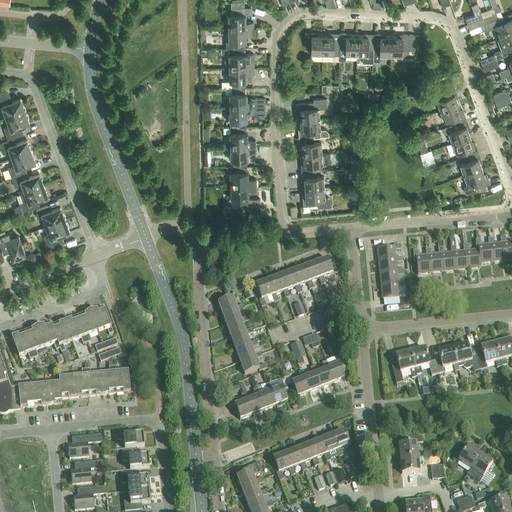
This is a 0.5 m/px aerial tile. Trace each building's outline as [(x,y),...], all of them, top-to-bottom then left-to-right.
[(228,29),(253,28),(253,22),(245,22),(245,15),(252,14),(252,8),(244,8),(244,1),(231,1),(231,15),(226,15),(226,23),(228,23),(228,29)] [(466,24),(482,18),(479,9),(473,11),(474,15),(464,18),(466,24)] [(497,39),(511,33),(511,20),(506,22),(504,17),(484,23),(487,30),(493,28),(497,39)] [(249,37),(257,37),(257,28),(253,28),(228,29),(228,34),(227,34),(225,35),(225,48),(231,48),(244,48),(244,42),(246,42),(246,35),(249,34),(249,37)] [(322,61),(322,55),(322,36),(314,36),(314,33),(305,33),(305,48),(311,48),(311,55),(311,60),(322,61)] [(322,36),(322,55),(333,55),(333,61),(339,61),(339,55),(339,33),(331,33),(331,36),(322,36)] [(346,55),(356,55),(357,36),(349,36),(349,33),(339,33),(339,55),(339,61),(344,60),(345,59),(346,55)] [(511,33),(497,39),(501,51),(494,53),(496,59),(511,53),(511,33)] [(357,36),(356,55),(362,56),(362,62),(373,62),(373,61),(374,34),(365,34),(365,36),(357,36)] [(379,56),(391,56),(391,37),(383,37),(383,34),(374,34),(373,61),(379,61),(379,56)] [(391,37),(391,56),(402,56),(402,57),(414,58),(414,50),(415,50),(415,35),(399,34),(399,37),(391,37)] [(244,54),(244,48),(231,48),(231,54),(226,54),(226,61),(229,61),(229,68),(254,67),(254,54),(244,54)] [(484,71),(498,65),(495,59),(482,64),(484,71)] [(501,78),(505,76),(511,73),(511,60),(509,61),(511,67),(498,71),(501,78)] [(254,74),(254,67),(229,68),(229,74),(227,74),(227,81),(231,81),(231,88),(245,87),(245,81),(251,81),(251,74),(254,74)] [(440,110),(457,104),(455,96),(458,95),(452,81),(438,86),(442,98),(436,100),(440,110)] [(229,94),(230,107),(266,107),(266,98),(252,98),(252,101),(247,101),(247,93),(245,93),(245,87),(231,88),(225,88),(225,94),(229,94)] [(6,118),(25,111),(20,99),(10,103),(5,90),(0,92),(0,111),(3,110),(6,118)] [(495,101),(509,96),(506,90),(492,95),(495,101)] [(509,96),(495,101),(497,107),(511,102),(509,96)] [(300,120),(320,119),(319,108),(323,107),(326,104),(326,98),(313,99),(313,102),(296,103),(297,112),(299,112),(300,120)] [(452,124),(466,119),(463,111),(460,112),(457,104),(440,110),(444,121),(450,118),(452,124)] [(233,127),(246,127),(245,120),(247,120),(247,113),(252,113),(252,116),(266,116),(266,107),(230,107),(230,121),(230,127),(233,127)] [(8,140),(11,139),(22,135),(19,128),(29,124),(25,111),(6,118),(9,126),(3,128),(8,140)] [(299,137),(314,136),(329,135),(328,132),(325,129),(320,129),(320,119),(300,120),(301,129),(298,129),(299,137)] [(451,143),(469,136),(467,128),(469,127),(466,119),(452,124),(441,127),(442,131),(448,132),(451,143)] [(230,147),(255,146),(255,140),(247,140),(247,133),(246,133),(246,127),(233,127),(233,133),(230,133),(230,147)] [(302,154),(322,153),(321,142),(314,143),(314,136),(299,137),(299,147),(302,147),(302,154)] [(464,156),(478,151),(475,142),(472,144),(469,136),(451,143),(455,153),(461,151),(464,156)] [(12,158),(31,151),(26,139),(13,144),(11,139),(8,140),(0,143),(0,147),(2,153),(9,151),(12,158)] [(427,144),(421,147),(423,153),(430,150),(427,144)] [(233,166),(246,166),(246,160),(248,160),(248,153),(255,153),(255,146),(230,147),(230,160),(233,160),(233,166)] [(11,178),(24,173),(22,168),(35,163),(31,151),(12,158),(14,165),(8,168),(11,178)] [(463,175),(481,168),(478,161),(481,160),(478,151),(464,156),(466,162),(459,164),(463,175)] [(323,170),(322,164),(330,162),(329,153),(322,153),(302,154),(303,163),(300,163),(301,172),(316,171),(323,170)] [(231,186),(256,185),(256,180),(248,180),(248,172),(246,172),(246,166),(233,166),(233,172),(230,172),(231,186)] [(481,168),(463,175),(467,185),(464,186),(463,188),(465,193),(467,194),(477,190),(476,189),(490,184),(487,175),(484,176),(481,168)] [(305,189),(324,187),(323,176),(317,177),(316,171),(301,172),(301,181),(304,181),(305,189)] [(24,192),(43,185),(39,173),(26,178),(24,173),(11,178),(15,187),(21,185),(24,192)] [(43,185),(24,192),(21,193),(24,201),(15,208),(17,214),(37,207),(35,202),(48,197),(43,185)] [(256,185),(231,186),(231,200),(234,200),(234,208),(243,207),(243,205),(260,205),(260,199),(248,199),(248,192),(256,192),(256,185)] [(324,187),(305,189),(305,197),(303,197),(303,206),(318,205),(318,207),(331,206),(330,199),(329,198),(325,198),(324,187)] [(46,226),(65,219),(60,207),(50,211),(47,205),(36,209),(37,213),(36,213),(37,217),(41,219),(43,219),(46,226)] [(65,219),(46,226),(49,234),(43,237),(48,249),(62,243),(59,236),(69,232),(65,219)] [(12,259),(25,255),(18,236),(10,239),(8,233),(0,236),(0,244),(3,251),(9,249),(12,259)] [(503,244),(505,262),(511,260),(511,242),(505,243),(505,237),(500,238),(501,244),(503,244)] [(503,244),(501,244),(493,245),(492,239),(487,240),(488,245),(490,245),(492,263),(505,262),(503,244)] [(466,252),(463,252),(456,253),(454,240),(449,240),(451,254),(453,253),(455,271),(468,269),(466,252)] [(490,245),(488,245),(480,246),(479,240),(475,241),(475,248),(478,248),(478,251),(478,250),(480,264),(492,263),(490,245)] [(395,261),(395,258),(394,251),(401,250),(400,245),(393,246),(393,248),(377,250),(378,263),(395,261)] [(478,250),(478,251),(468,252),(468,245),(462,246),(463,252),(466,252),(468,269),(480,268),(479,265),(480,264),(478,250)] [(453,253),(451,254),(443,254),(443,248),(438,249),(438,255),(441,255),(443,272),(455,271),(453,253)] [(441,255),(438,255),(431,256),(430,250),(425,250),(426,257),(429,257),(431,274),(443,272),(441,255)] [(429,257),(426,257),(419,258),(418,251),(412,252),(413,259),(416,259),(418,275),(431,274),(429,257)] [(397,273),(396,271),(396,263),(402,263),(401,258),(395,258),(395,261),(378,263),(379,275),(397,273)] [(320,278),(318,279),(321,286),(326,285),(323,277),(333,274),(328,260),(315,264),(320,278)] [(311,282),(318,279),(320,278),(315,264),(303,269),(309,283),(306,283),(309,291),(314,289),(311,282)] [(299,286),(306,283),(309,283),(303,269),(291,273),(297,287),(295,288),(297,295),(302,293),(299,286)] [(398,286),(398,284),(397,276),(403,275),(403,270),(396,271),(397,273),(379,275),(381,288),(398,286)] [(287,291),(295,288),(297,287),(291,273),(280,277),(285,292),(283,292),(285,300),(290,298),(287,291)] [(275,295),(283,292),(285,292),(280,277),(268,282),(273,296),(271,297),(274,304),(278,302),(275,295)] [(263,300),(271,297),(273,296),(268,282),(255,286),(260,300),(259,301),(261,308),(266,307),(263,300)] [(398,286),(381,288),(382,301),(399,299),(398,289),(405,288),(404,283),(398,284),(398,286)] [(254,297),(252,291),(244,294),(247,300),(254,297)] [(336,306),(342,304),(338,292),(332,294),(336,306)] [(237,310),(238,313),(245,310),(243,306),(236,308),(232,298),(218,304),(222,316),(237,310)] [(301,304),(293,306),(298,318),(305,315),(301,304)] [(113,334),(111,328),(103,308),(52,327),(50,324),(11,338),(18,358),(27,355),(30,361),(38,358),(36,352),(53,345),(56,351),(59,350),(61,353),(65,352),(63,346),(81,339),(83,345),(91,342),(89,336),(106,330),(109,336),(113,334)] [(240,320),(238,313),(237,310),(222,316),(226,328),(241,322),(242,325),(249,322),(247,318),(240,320)] [(245,332),(242,325),(241,322),(226,328),(231,339),(245,334),(246,337),(253,334),(252,330),(245,332)] [(249,344),(246,337),(245,334),(231,339),(235,351),(250,346),(251,348),(258,346),(256,341),(249,344)] [(308,337),(302,340),(305,347),(311,345),(308,337)] [(97,353),(117,346),(115,340),(94,347),(97,353)] [(511,346),(511,347),(509,341),(495,345),(501,367),(506,366),(505,360),(510,358),(511,365),(511,346)] [(289,346),(294,359),(305,355),(300,342),(289,346)] [(480,371),(476,358),(471,359),(467,345),(452,349),(458,368),(463,367),(463,369),(465,370),(469,369),(469,368),(472,368),(474,373),(480,371)] [(496,369),(501,367),(495,345),(480,349),(482,356),(476,358),(480,371),(486,369),(485,365),(495,362),(496,369)] [(254,356),(251,348),(250,346),(235,351),(240,363),(254,358),(255,360),(262,358),(261,353),(254,356)] [(100,363),(121,355),(119,349),(98,357),(100,363)] [(438,375),(434,362),(428,364),(424,349),(410,353),(415,376),(421,374),(420,368),(428,366),(431,377),(438,375)] [(459,372),(458,368),(452,349),(438,353),(440,361),(434,362),(438,375),(444,374),(443,369),(453,367),(454,373),(459,372)] [(404,355),(403,352),(395,354),(398,366),(391,368),(396,385),(403,383),(400,373),(409,371),(411,379),(416,377),(415,376),(410,353),(404,355)] [(327,370),(332,384),(345,379),(339,365),(341,365),(338,357),(334,359),(336,366),(329,369),(327,370)] [(108,363),(109,368),(109,374),(91,376),(90,370),(81,371),(82,377),(63,379),(62,373),(58,373),(59,379),(58,379),(59,384),(10,389),(0,358),(0,415),(1,416),(3,416),(5,415),(7,414),(8,413),(13,413),(12,410),(62,405),(61,400),(130,394),(128,372),(118,373),(117,367),(112,368),(111,362),(108,363)] [(258,368),(255,360),(254,358),(240,363),(244,376),(258,371),(259,373),(267,370),(265,365),(258,368)] [(327,370),(329,369),(326,362),(322,363),(325,370),(317,373),(315,374),(321,389),(332,384),(327,370)] [(315,374),(317,373),(314,366),(310,368),(313,375),(306,378),(304,379),(309,393),(321,389),(315,374)] [(304,379),(306,378),(303,371),(299,373),(301,380),(291,384),(297,398),(309,393),(304,379)] [(258,386),(255,377),(250,379),(253,388),(258,386)] [(270,392),(275,407),(287,402),(282,388),(284,387),(281,380),(276,381),(279,388),(272,391),(270,392)] [(226,388),(228,394),(240,390),(238,384),(226,388)] [(270,392),(272,391),(269,384),(265,386),(267,393),(260,396),(258,397),(264,411),(275,407),(270,392)] [(258,397),(260,396),(257,389),(253,391),(256,398),(248,401),(246,402),(252,416),(264,411),(258,397)] [(246,402),(248,401),(245,394),(241,396),(244,402),(234,406),(240,421),(252,416),(246,402)] [(337,451),(335,451),(338,458),(342,457),(340,450),(349,446),(344,431),(332,436),(337,451)] [(124,450),(144,448),(143,434),(117,437),(117,442),(123,441),(124,450)] [(101,444),(101,436),(71,439),(72,450),(68,450),(69,460),(89,458),(87,445),(101,444)] [(328,454),(335,451),(337,451),(332,436),(320,441),(325,455),(323,456),(326,463),(330,461),(328,454)] [(400,460),(418,458),(416,445),(422,444),(422,437),(407,439),(408,445),(398,446),(400,460)] [(316,459),(323,456),(325,455),(320,441),(308,445),(314,460),(311,461),(314,468),(319,466),(316,459)] [(304,464),(311,461),(314,460),(308,445),(296,450),(302,464),(300,465),(302,472),(307,471),(304,464)] [(470,470),(480,456),(467,448),(461,457),(457,454),(453,460),(457,463),(458,462),(470,470)] [(292,468),(300,465),(302,464),(296,450),(284,455),(290,469),(288,470),(291,477),(295,475),(292,468)] [(129,471),(149,469),(148,455),(137,457),(136,451),(121,452),(123,463),(128,462),(129,471)] [(280,473),(288,470),(290,469),(284,455),(272,459),(278,473),(276,474),(279,482),(283,480),(280,473)] [(480,456),(470,470),(482,478),(492,464),(480,456)] [(418,458),(400,460),(402,475),(419,473),(418,458)] [(90,471),(104,469),(103,462),(74,465),(75,475),(71,476),(72,486),(91,484),(90,471)] [(357,477),(352,463),(344,466),(349,480),(357,477)] [(256,485),(256,486),(263,483),(261,479),(254,482),(252,477),(262,473),(259,465),(255,467),(254,466),(244,470),(246,474),(236,478),(241,490),(256,485)] [(347,482),(343,470),(333,474),(337,486),(347,482)] [(129,493),(148,491),(147,477),(136,478),(136,472),(121,474),(122,485),(128,484),(129,493)] [(324,476),(329,487),(336,485),(332,474),(324,476)] [(314,480),(318,491),(325,489),(321,477),(314,480)] [(259,494),(256,486),(256,485),(241,490),(246,502),(260,496),(261,498),(268,495),(266,491),(259,494)] [(93,497),(107,495),(106,488),(77,491),(78,501),(73,502),(74,511),(75,511),(94,510),(93,497)] [(489,490),(475,495),(477,502),(491,496),(489,490)] [(148,491),(129,493),(129,501),(123,502),(124,511),(129,511),(139,511),(139,505),(150,504),(148,491)] [(255,511),(265,508),(266,510),(273,507),(268,495),(261,498),(260,496),(246,502),(249,511),(255,511)] [(431,511),(430,497),(422,497),(423,502),(405,504),(405,511),(431,511)] [(458,508),(473,503),(471,497),(456,502),(458,508)] [(490,511),(509,511),(505,498),(490,504),(490,502),(478,506),(480,510),(489,507),(490,511)] [(473,503),(458,508),(459,511),(465,511),(475,509),(473,503)]
